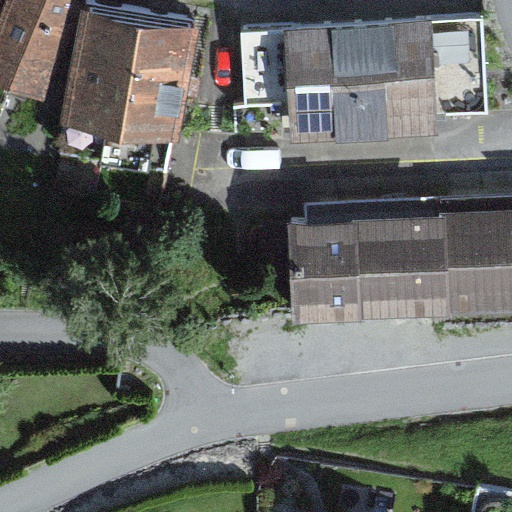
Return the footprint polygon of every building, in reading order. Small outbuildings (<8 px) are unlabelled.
[(10,0),(0,26),(0,77),(56,97),(87,0),(10,0)] [(100,0),(91,0),(72,120),(200,140),(218,19),(100,0)] [(499,16),(251,26),(254,94),(294,93),(295,121),(503,113),(499,16)] [(250,123),(294,122),(294,98),(249,99),(250,123)] [(511,185),(292,197),(298,309),(439,302),(511,297),(511,185)]
